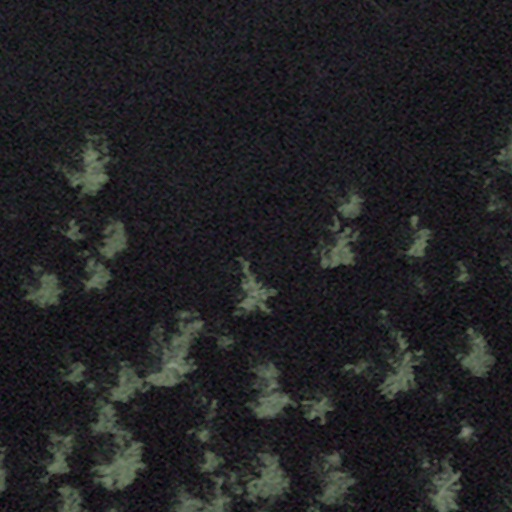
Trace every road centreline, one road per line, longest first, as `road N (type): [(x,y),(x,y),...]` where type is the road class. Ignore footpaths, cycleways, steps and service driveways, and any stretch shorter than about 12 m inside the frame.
road 1 (track): [(433,0),(372,25),(308,72),(277,186),(202,250),(0,323)]
road 2 (track): [(0,69),(114,98),(184,63),(264,0)]
